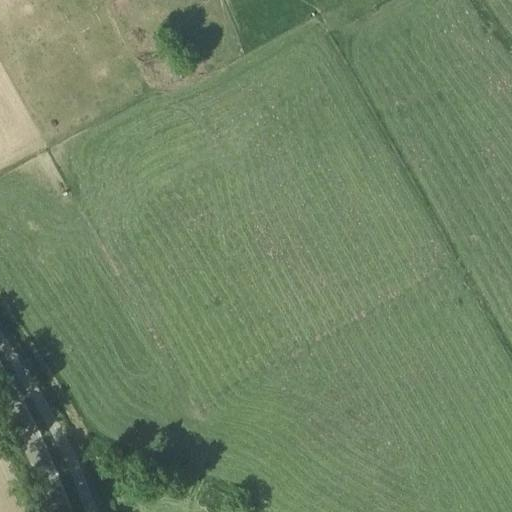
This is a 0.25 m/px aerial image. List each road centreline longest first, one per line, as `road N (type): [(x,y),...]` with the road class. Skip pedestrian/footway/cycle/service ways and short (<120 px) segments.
road 1 (track): [(185,511),(62,441),(35,461)]
road 2 (tertiary): [(54,511),(0,395)]
